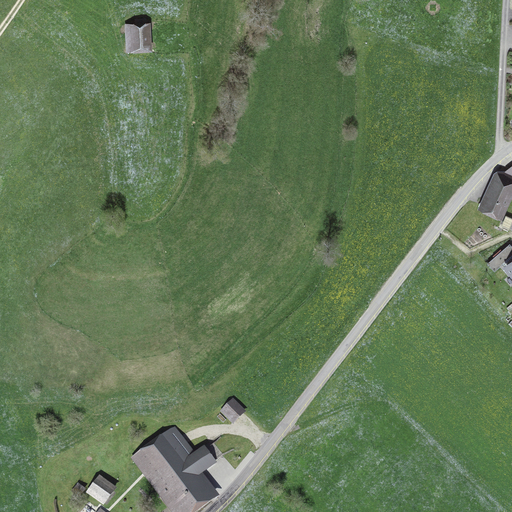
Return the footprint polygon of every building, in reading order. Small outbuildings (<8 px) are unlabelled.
[(127,51),(149,50),(148,25),(147,25),(146,19),(135,19),(135,26),(126,26),(127,51)] [(496,175),(483,205),(501,214),(511,189),(511,175),(504,171),(501,177),(496,175)] [(243,412),(233,402),(223,412),(233,422),(243,412)] [(223,455),(214,443),(196,456),(174,428),(138,455),(179,511),(188,511),(209,496),(194,476),(223,455)] [(103,500),(110,491),(99,482),(92,492),(103,500)]
